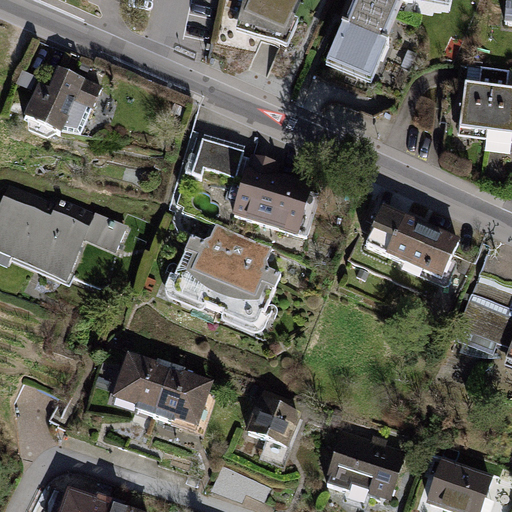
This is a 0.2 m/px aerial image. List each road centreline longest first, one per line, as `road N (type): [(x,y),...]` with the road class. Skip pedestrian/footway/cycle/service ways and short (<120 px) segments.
road 1 (residential): [(0,0),(511,229)]
road 2 (residential): [(215,511),(54,465),(32,482),(20,511)]
